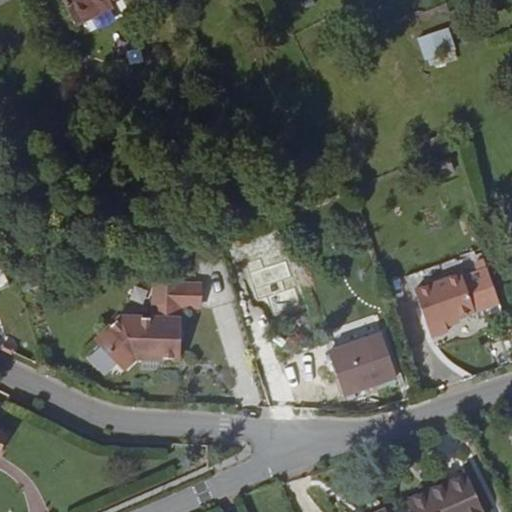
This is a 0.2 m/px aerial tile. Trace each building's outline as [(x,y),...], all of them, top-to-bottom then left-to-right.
[(0,0),(0,1),(7,15),(18,10),(12,0),(0,0)] [(94,4),(102,0),(67,0),(77,20),(97,10),(94,4)] [(22,19),(18,10),(7,15),(12,24),(22,19)] [(450,27),(418,34),(423,58),(455,51),(450,27)] [(452,152),(433,159),(438,171),(457,165),(452,152)] [(457,256),(421,267),(443,330),(449,328),(447,323),(445,319),(460,314),(475,309),(461,267),(457,256)] [(461,267),(475,309),(479,319),(502,310),(484,258),(461,267)] [(431,333),(443,330),(421,267),(410,271),(431,333)] [(122,318),(97,343),(126,373),(137,362),(181,363),(182,311),(203,311),(203,288),(155,288),(155,319),(122,318)] [(445,319),(447,323),(461,318),(460,314),(445,319)] [(325,339),(340,383),(392,366),(378,322),(325,339)] [(407,500),(412,511),(486,511),(469,471),(407,500)]
